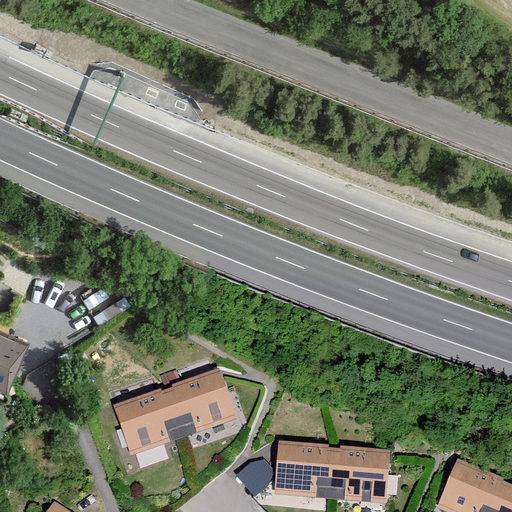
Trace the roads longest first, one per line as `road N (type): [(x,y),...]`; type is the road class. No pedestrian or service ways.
road 1 (motorway): [(511,279),(275,191),(0,70)]
road 2 (motorway): [(0,140),(286,262),(511,344)]
road 3 (tertiary): [(129,0),(511,148)]
